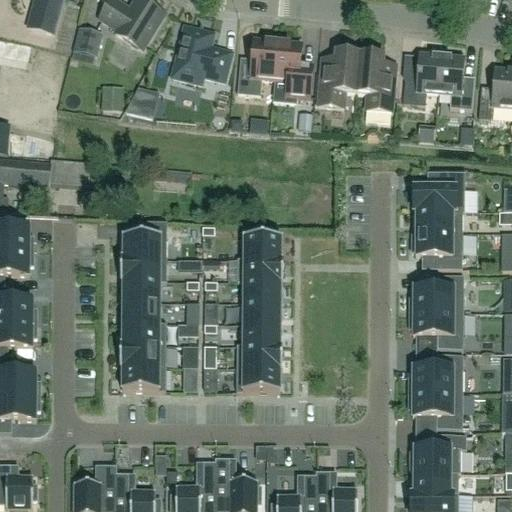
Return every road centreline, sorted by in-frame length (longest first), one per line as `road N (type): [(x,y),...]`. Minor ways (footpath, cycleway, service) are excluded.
road 1 (residential): [(61,434),(376,437)]
road 2 (residential): [(376,437),(380,174)]
road 3 (residential): [(511,36),(251,2)]
road 4 (residential): [(63,223),(61,434)]
